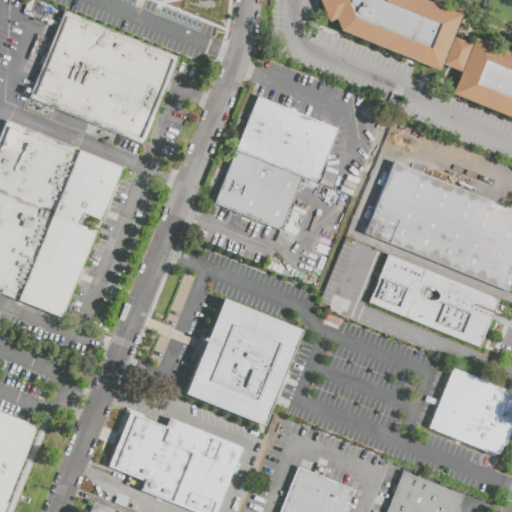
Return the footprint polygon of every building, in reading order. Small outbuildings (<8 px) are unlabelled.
[(317,0),(327,22),(334,20),(339,31),(437,71),(440,65),(459,72),(470,45),(450,38),(460,16),(422,0),(317,0)] [(65,11),(30,99),(143,145),(179,57),(65,11)] [(511,120),(450,95),(459,72),(470,45),(472,39),(511,54),(511,120)] [(257,97),(235,149),(301,176),(315,182),(337,130),(257,97)] [(77,225),(0,194),(0,136),(6,122),(120,168),(99,221),(81,213),(77,225)] [(301,176),(235,149),(213,203),(279,230),(301,176)] [(511,210),(393,162),(363,234),(506,293),(511,278),(511,210)] [(95,233),(60,319),(0,294),(0,194),(77,225),(95,233)] [(387,255),(367,303),(479,348),(498,300),(387,255)] [(221,299),(205,339),(200,338),(193,354),(198,356),(183,395),(261,427),(300,330),(221,299)] [(511,393),(451,368),(427,428),(500,458),(511,428),(511,393)] [(240,448),(214,511),(191,511),(137,490),(141,481),(105,466),(113,445),(111,445),(126,408),(144,416),(143,419),(164,427),(168,419),(240,448)] [(0,511),(0,411),(36,426),(1,511),(0,511)] [(296,467),(277,511),(346,511),(350,504),(347,503),(352,491),(296,467)] [(401,471),(384,511),(458,511),(459,510),(456,509),(461,496),(401,471)] [(118,511),(92,501),(87,511),(118,511)]
